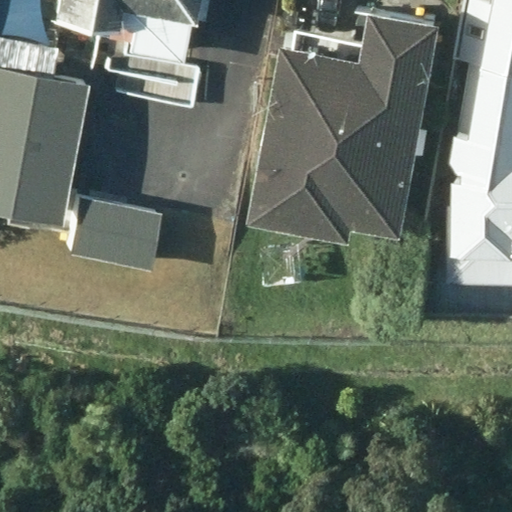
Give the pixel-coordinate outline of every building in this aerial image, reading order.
[(164,0),(200,6),(201,0),(58,0),(57,5),(123,17),(125,0),(164,0)] [(379,202),(424,210),(460,4),(439,0),(389,0),(384,29),(305,16),(273,199),(376,217),(379,202)] [(462,193),(461,193),(461,270),(511,270),(511,0),(474,0),(445,144),(471,151),(462,193)] [(82,85),(0,70),(0,198),(60,209),(82,85)] [(149,260),(159,205),(79,190),(69,245),(149,260)]
